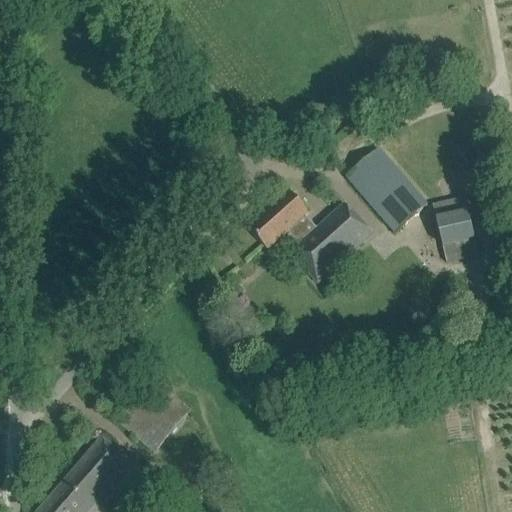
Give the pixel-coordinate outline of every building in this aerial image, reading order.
[(427,206),(378,150),(346,178),(395,234),(427,206)] [(288,192),(271,207),(247,229),(267,251),(286,234),(298,248),(317,231),(305,217),(308,214),(288,192)] [(465,200),(432,207),(446,263),(478,255),(465,200)] [(317,231),(298,248),(297,249),(313,268),(307,273),(317,284),(364,241),(338,213),(344,207),(350,213),(344,206),(317,231)] [(275,343),(265,350),(269,357),(280,349),(275,343)] [(148,378),(113,419),(153,454),(189,413),(148,378)] [(107,457),(116,446),(104,435),(38,511),(89,511),(124,472),(107,457)] [(220,485),(216,481),(204,469),(186,486),(202,502),(220,485)]
